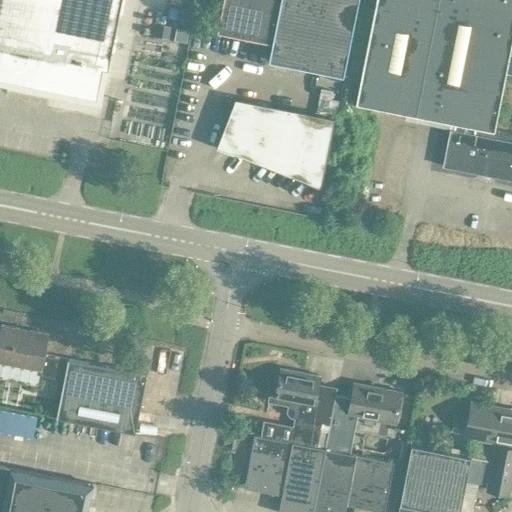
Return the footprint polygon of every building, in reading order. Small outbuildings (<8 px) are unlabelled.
[(0,0),(0,43),(107,66),(120,0),(0,0)] [(271,43),(279,0),(222,0),(216,32),(271,43)] [(279,0),(271,43),(268,61),(342,76),(357,0),(279,0)] [(511,53),(509,52),(511,36),(511,0),(375,0),(355,104),(453,123),(452,129),(449,128),(441,166),(511,180),(511,53)] [(0,81),(2,82),(3,77),(101,97),(107,66),(0,43),(0,81)] [(215,146),(320,187),(334,118),(234,98),(215,146)] [(134,433),(138,413),(146,374),(67,359),(43,355),(47,334),(0,325),(0,362),(39,370),(38,375),(63,380),(56,418),(134,433)] [(316,447),(321,423),(329,424),(335,395),(316,392),(319,376),(280,368),(274,397),(269,396),(266,412),(267,412),(270,397),(288,401),(286,411),(291,417),(293,417),(288,441),(316,447)] [(350,398),(335,395),(329,424),(346,427),(348,414),(394,423),(400,392),(353,383),(350,398)] [(466,434),(505,442),(511,443),(511,412),(472,405),(466,434)] [(316,447),(288,441),(253,435),(243,488),(281,495),(277,511),(312,511),(325,449),(316,447)] [(458,511),(470,457),(410,445),(397,511),(458,511)] [(487,490),(507,494),(511,468),(511,448),(496,445),(487,490)] [(325,449),(312,511),(344,511),(346,504),(355,454),(325,449)] [(355,454),(346,504),(383,511),(393,462),(355,454)] [(0,511),(86,511),(92,484),(0,466),(0,511)]
